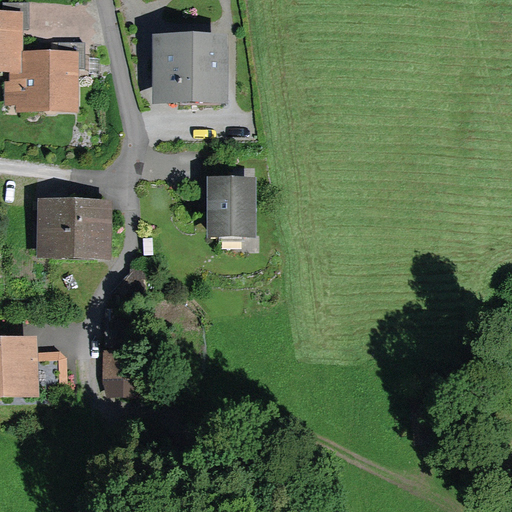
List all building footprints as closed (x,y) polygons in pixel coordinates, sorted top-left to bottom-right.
[(0,68),(16,69),(17,61),(17,43),(14,40),(12,40),(12,30),(29,30),(29,5),(3,5),(3,21),(0,20),(0,68)] [(181,100),(181,106),(220,106),(220,73),(216,73),(216,44),(165,44),(165,72),(151,72),(151,83),(165,83),(165,99),(181,100)] [(59,45),(59,61),(17,61),(16,69),(16,86),(21,86),(21,108),(72,109),(72,80),(67,80),(67,70),(84,70),(84,45),(59,45)] [(211,186),(211,236),(251,236),(252,186),(211,186)] [(44,250),(43,254),(104,255),(105,211),(45,210),(45,212),(33,212),(33,250),(44,250)] [(144,240),(144,256),(152,256),(152,240),(144,240)] [(146,275),(112,303),(111,381),(142,381),(146,275)] [(0,393),(33,392),(31,347),(0,348),(0,393)] [(419,396),(424,442),(458,438),(453,392),(419,396)]
